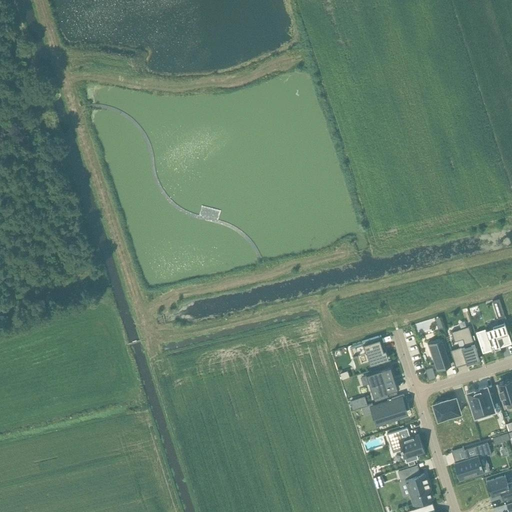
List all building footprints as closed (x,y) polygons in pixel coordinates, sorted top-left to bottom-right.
[(499,298),(492,300),(494,306),(498,318),(505,316),(499,298)] [(478,335),(477,335),(482,350),(482,349),(486,348),(491,347),(493,346),(494,347),(494,349),(500,347),(499,344),(500,343),(509,340),(510,340),(504,322),(504,323),(485,329),(486,332),(485,332),(478,335)] [(465,345),(450,350),(452,357),(464,354),(466,361),(473,359),(473,361),(475,360),(479,359),(475,348),(477,347),(473,335),(472,336),(468,326),(468,327),(460,330),(459,329),(451,331),(454,341),(463,339),(465,345)] [(363,344),(350,348),(350,349),(351,348),(353,354),(353,356),(357,355),(360,363),(362,363),(370,361),(371,363),(379,360),(379,361),(388,358),(385,350),(383,351),(379,336),(362,341),(363,344)] [(391,336),(381,339),(384,350),(394,346),(391,336)] [(442,338),(428,343),(435,365),(436,369),(441,368),(451,364),(442,338)] [(511,344),(501,346),(502,356),(511,354),(511,344)] [(373,382),(369,383),(375,401),(397,393),(395,389),(397,388),(394,377),(390,366),(370,373),(373,382)] [(432,367),(425,369),(429,380),(436,378),(432,367)] [(348,371),(340,373),(342,379),(349,377),(348,371)] [(511,378),(498,383),(498,385),(500,389),(499,390),(501,396),(502,396),(503,400),(504,402),(505,402),(511,399),(511,378)] [(485,386),(464,393),(473,419),(494,413),(485,386)] [(388,401),(372,406),(378,424),(397,418),(396,416),(406,413),(405,409),(408,408),(404,394),(404,393),(387,398),(388,401)] [(455,396),(433,404),(438,420),(461,412),(455,396)] [(357,399),(350,402),(353,410),(360,408),(357,399)] [(411,436),(408,427),(387,434),(393,452),(402,449),(405,461),(418,457),(417,452),(424,449),(419,434),(411,436)] [(508,432),(499,435),(501,441),(510,438),(508,432)] [(459,468),(456,469),(460,479),(473,475),(473,476),(474,476),(482,473),(482,474),(483,473),(483,472),(482,472),(480,464),(481,464),(480,461),(479,461),(478,458),(485,456),(492,454),(488,441),(464,449),(463,449),(464,450),(466,456),(466,457),(467,459),(459,462),(457,463),(459,468)] [(416,466),(398,471),(401,479),(405,477),(405,479),(405,480),(410,494),(413,504),(426,500),(432,498),(428,486),(430,486),(429,485),(428,486),(427,484),(427,483),(429,482),(428,482),(427,482),(427,481),(428,480),(426,480),(426,479),(425,478),(427,477),(426,477),(424,473),(421,474),(419,475),(418,473),(416,466)] [(487,480),(486,480),(491,497),(492,496),(500,493),(503,500),(507,498),(511,496),(511,482),(508,483),(505,474),(504,474),(504,475),(487,481),(487,480)] [(433,502),(412,509),(413,511),(435,511),(434,506),(433,502)]
